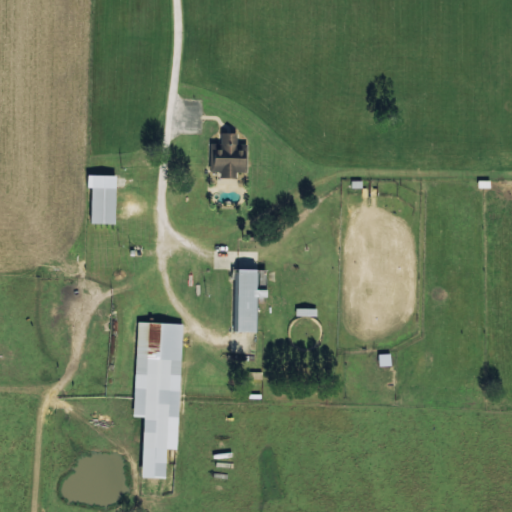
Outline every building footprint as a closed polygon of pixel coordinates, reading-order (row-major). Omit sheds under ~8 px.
[(238,132),(221,131),(220,143),(210,143),(210,170),(220,170),(220,176),(235,177),(235,171),(245,171),(245,156),(238,156),(238,132)] [(114,223),(115,173),(86,173),(86,186),(91,186),(90,222),(114,223)] [(255,331),(255,295),(265,295),(266,268),(234,267),(233,330),(255,331)] [(181,322),(136,320),(132,415),(142,416),(140,476),(164,477),(165,448),(176,448),(181,322)] [(390,364),(389,352),(377,353),(378,366),(390,364)]
